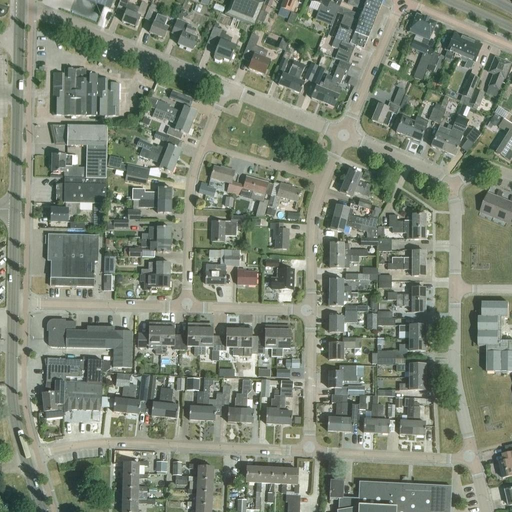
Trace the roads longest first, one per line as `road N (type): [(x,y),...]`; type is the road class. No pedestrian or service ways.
road 1 (residential): [(310,452),(91,443),(24,457)]
road 2 (residential): [(226,89),(19,3)]
road 3 (tertiary): [(15,207),(19,3)]
road 4 (residential): [(187,307),(13,304)]
road 5 (residential): [(472,458),(456,373),(457,291)]
road 6 (residential): [(472,458),(310,452)]
road 7 (residential): [(187,307),(188,201),(203,147)]
road 8 (tertiary): [(24,457),(13,412),(13,304)]
road 9 (residential): [(344,135),(401,1)]
road 10 (residential): [(310,452),(312,314)]
road 11 (residential): [(312,314),(312,234),(326,180)]
road 12 (residential): [(326,180),(203,147)]
road 13 (residential): [(344,135),(226,89)]
road 14 (residential): [(312,314),(187,307)]
road 15 (residential): [(453,191),(441,176),(344,135)]
road 16 (residential): [(401,1),(511,48)]
